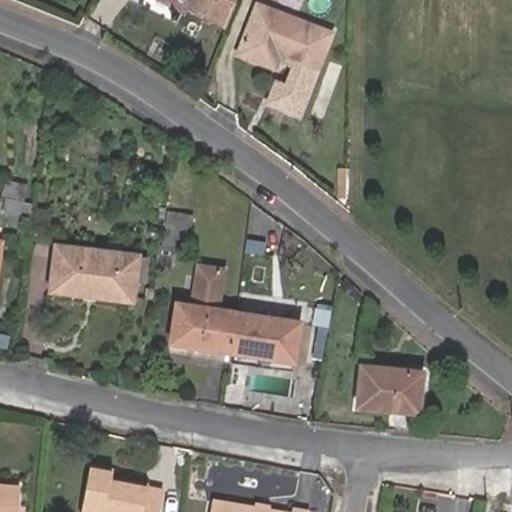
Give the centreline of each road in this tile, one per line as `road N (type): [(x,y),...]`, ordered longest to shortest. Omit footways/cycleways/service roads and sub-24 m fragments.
road 1 (residential): [(0,16),(97,58),(193,118),(511,380)]
road 2 (residential): [(366,454),(0,375)]
road 3 (residential): [(511,451),(366,454)]
